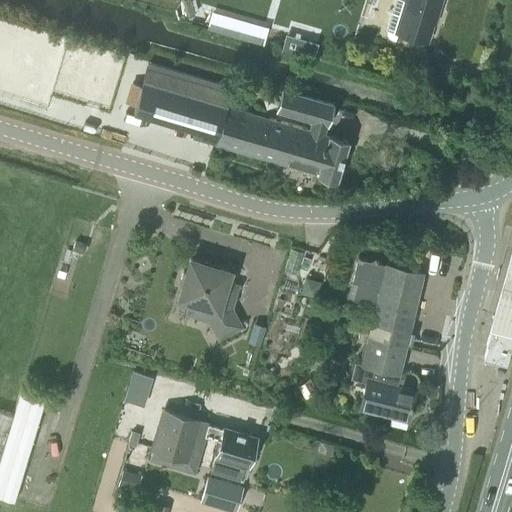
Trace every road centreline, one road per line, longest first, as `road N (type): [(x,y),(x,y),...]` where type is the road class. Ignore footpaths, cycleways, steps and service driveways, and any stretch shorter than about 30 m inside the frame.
road 1 (unclassified): [(484,200),(289,216),(0,129)]
road 2 (unclassified): [(439,511),(453,464),(462,345),(486,245),(484,200)]
